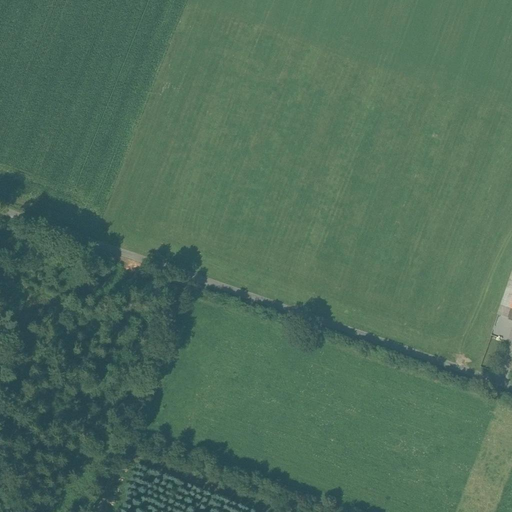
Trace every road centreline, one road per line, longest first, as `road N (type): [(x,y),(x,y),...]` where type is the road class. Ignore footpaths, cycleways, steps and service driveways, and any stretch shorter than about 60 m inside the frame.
road 1 (unclassified): [(0,203),(511,384)]
road 2 (track): [(187,271),(95,511)]
